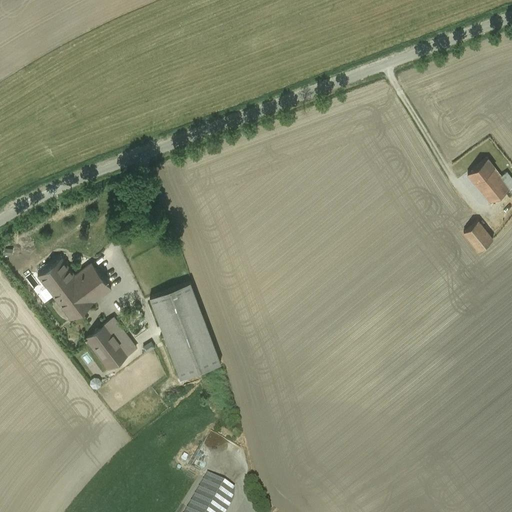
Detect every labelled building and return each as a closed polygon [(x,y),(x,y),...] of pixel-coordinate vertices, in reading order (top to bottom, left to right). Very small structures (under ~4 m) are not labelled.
[(487,158),(467,173),(478,187),(497,171),(487,158)] [(497,171),(478,187),(491,202),(504,192),(507,195),(511,190),(511,179),(506,172),(501,176),(497,171)] [(492,239),(478,221),(463,232),(478,251),(492,239)] [(62,258),(39,275),(52,293),(75,275),(62,258)] [(75,275),(52,293),(71,318),(110,288),(91,263),(75,275)] [(189,281),(149,296),(180,378),(220,363),(189,281)] [(112,317),(85,338),(108,368),(135,348),(112,317)] [(208,477),(187,511),(227,511),(233,502),(233,491),(208,477)]
